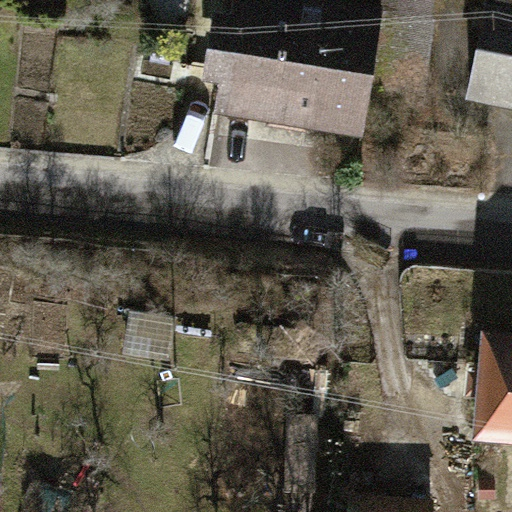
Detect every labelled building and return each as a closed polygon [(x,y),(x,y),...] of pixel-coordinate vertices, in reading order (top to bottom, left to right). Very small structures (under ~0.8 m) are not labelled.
[(0,0),(0,77),(19,0),(0,0)] [(389,0),(388,7),(350,0),(241,0),(221,111),(382,141),(393,79),(435,86),(450,0),(389,0)] [(511,0),(501,0),(482,100),(511,105),(511,0)] [(511,331),(503,331),(494,438),(511,439),(511,331)] [(447,511),(448,503),(365,497),(364,511),(447,511)]
